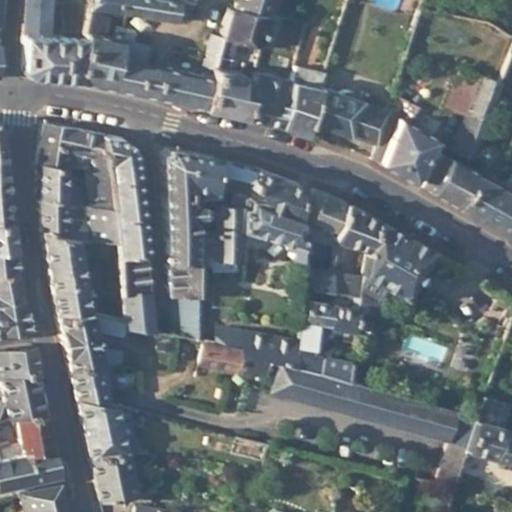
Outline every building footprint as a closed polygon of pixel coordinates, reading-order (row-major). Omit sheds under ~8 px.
[(21,0),(19,67),(25,75),(39,76),(48,76),(60,55),(62,34),(46,34),(47,0),(21,0)] [(183,0),(115,0),(114,7),(124,9),(184,20),(192,2),(183,0)] [(273,0),(228,0),(227,6),(265,15),(268,16),(269,12),(273,0)] [(301,0),(273,0),(269,12),(296,18),(301,0)] [(94,10),(95,4),(90,3),(83,36),(74,78),(86,81),(109,86),(120,37),(121,26),(114,24),(112,35),(101,32),(105,12),(94,10)] [(265,15),(227,6),(220,35),(234,39),(258,45),(262,25),(265,15)] [(511,44),(511,30),(482,23),(418,6),(403,55),(459,71),(445,110),(466,112),(486,119),(511,44)] [(262,25),(258,45),(270,47),(275,27),(262,25)] [(158,64),(151,95),(171,100),(202,106),(211,63),(212,64),(215,54),(220,35),(210,32),(205,53),(200,75),(158,64)] [(74,78),(83,36),(62,34),(60,55),(48,76),(49,77),(74,78)] [(234,39),(220,35),(215,54),(230,57),(234,39)] [(146,42),(120,37),(109,86),(108,87),(119,89),(136,93),(136,92),(142,61),(146,42)] [(142,61),(136,92),(143,94),(151,95),(158,64),(142,61)] [(211,63),(202,106),(202,107),(216,110),(231,113),(235,92),(240,69),(212,64),(211,63)] [(293,128),(304,132),(308,119),(319,85),(324,70),(293,64),(290,78),(285,102),(280,123),(293,128)] [(246,94),(285,102),(290,78),(252,70),(246,94)] [(427,92),(397,75),(387,108),(386,110),(410,123),(427,92)] [(308,119),(347,133),(360,99),(357,98),(338,91),(319,85),(308,119)] [(338,91),(357,98),(356,95),(355,93),(353,91),(349,90),(345,88),(340,89),(338,91)] [(236,114),(241,115),(246,94),(235,92),(231,113),(236,114)] [(277,123),(280,123),(285,102),(246,94),(241,115),(260,119),(277,123)] [(386,110),(387,108),(360,99),(347,133),(375,144),(386,110)] [(398,173),(411,180),(432,142),(431,134),(410,123),(386,110),(375,144),(371,158),(398,173)] [(471,162),(486,119),(466,112),(451,151),(471,162)] [(103,171),(97,132),(62,125),(41,120),(40,122),(39,123),(36,141),(33,161),(33,162),(61,166),(79,168),(103,171)] [(126,143),(119,136),(110,134),(97,132),(103,171),(133,175),(126,143)] [(191,190),(187,149),(175,147),(165,145),(157,152),(160,178),(161,192),(191,190)] [(211,180),(211,153),(204,152),(187,149),(191,190),(193,214),(194,213),(203,213),(203,203),(211,203),(211,195),(211,180)] [(435,163),(441,167),(447,156),(441,152),(435,163)] [(233,228),(252,164),(230,158),(211,153),(211,180),(218,182),(230,186),(229,203),(218,201),(218,195),(211,195),(211,203),(211,228),(233,228)] [(433,192),(454,204),(473,173),(474,172),(469,169),(447,156),(441,167),(435,163),(422,186),(433,192)] [(61,166),(33,162),(34,178),(34,198),(35,198),(60,201),(70,202),(74,180),(60,178),(61,166)] [(295,213),(297,181),(280,175),(252,164),(233,228),(241,228),(290,243),(286,255),(299,258),(300,250),(295,213)] [(103,172),(103,171),(79,168),(79,176),(83,176),(84,204),(107,206),(103,172)] [(137,212),(133,175),(103,171),(103,172),(107,206),(108,215),(137,212)] [(478,218),(507,234),(511,225),(511,195),(505,191),(473,173),(454,204),(478,218)] [(333,229),(344,199),(331,194),(311,187),(310,189),(309,223),(333,229)] [(193,214),(191,190),(161,192),(164,226),(195,223),(194,213),(193,214)] [(108,215),(107,206),(84,204),(80,203),(82,217),(62,217),(60,201),(35,198),(36,213),(36,232),(112,239),(108,215)] [(367,245),(373,214),(360,207),(344,199),(333,229),(333,234),(367,245)] [(212,231),(211,228),(211,203),(203,203),(203,213),(204,231),(212,231)] [(113,253),(143,249),(137,212),(108,215),(112,239),(113,253)] [(401,294),(428,246),(411,236),(373,214),(367,245),(366,250),(361,272),(379,283),(401,294)] [(0,248),(9,248),(8,235),(6,219),(0,219),(0,248)] [(193,258),(192,253),(191,231),(196,231),(195,223),(164,226),(166,260),(193,258)] [(333,243),(333,234),(333,229),(309,223),(309,238),(333,243)] [(241,257),(241,228),(233,228),(211,228),(212,231),(212,252),(212,257),(241,257)] [(192,253),(212,252),(212,231),(204,231),(196,231),(191,231),(192,253)] [(112,239),(36,232),(44,271),(54,314),(86,310),(121,315),(118,292),(113,253),(112,239)] [(0,273),(12,272),(10,258),(9,248),(0,248),(0,273)] [(357,296),(361,272),(366,250),(358,248),(355,270),(332,265),(332,269),(331,291),(338,293),(357,296)] [(113,253),(118,292),(148,288),(143,249),(113,253)] [(193,258),(166,260),(169,294),(195,293),(193,258)] [(332,269),(308,267),(308,287),(331,291),(332,269)] [(0,300),(18,298),(15,287),(12,272),(0,273),(0,300)] [(373,321),(379,283),(361,272),(357,296),(355,307),(351,329),(351,333),(369,336),(371,321),(373,321)] [(121,315),(123,325),(153,330),(152,316),(148,288),(118,292),(121,315)] [(199,339),(195,293),(169,294),(170,320),(182,322),(183,336),(199,339)] [(18,298),(0,300),(0,333),(27,329),(25,323),(18,298)] [(326,324),(332,303),(303,299),(300,320),(314,323),(326,324)] [(326,325),(351,329),(355,307),(332,303),(326,324),(326,325)] [(121,330),(123,325),(121,315),(86,310),(54,314),(54,317),(60,343),(66,366),(113,362),(119,361),(119,346),(105,346),(103,347),(98,348),(95,349),(88,319),(94,319),(95,326),(121,330)] [(306,367),(314,370),(319,351),(308,347),(314,323),(300,320),(296,319),(294,331),(293,339),(290,362),(306,367)] [(170,320),(171,334),(183,336),(182,322),(170,320)] [(266,355),(276,359),(290,362),(293,339),(236,322),(212,325),(215,341),(243,346),(243,348),(256,352),(266,355)] [(308,347),(319,351),(326,325),(326,324),(314,323),(308,347)] [(0,376),(31,372),(35,371),(30,343),(0,346),(0,376)] [(239,368),(243,348),(201,343),(198,363),(239,368)] [(262,370),(266,355),(256,352),(243,348),(239,368),(239,372),(248,374),(249,367),(262,370)] [(471,425),(474,413),(314,370),(306,367),(290,362),(276,359),(268,388),(446,437),(452,420),(471,425)] [(114,367),(113,362),(66,366),(70,382),(102,385),(100,369),(113,367),(114,367)] [(116,386),(113,367),(100,369),(102,385),(116,386)] [(0,403),(0,418),(13,416),(41,412),(36,393),(31,372),(0,376),(0,388),(3,403),(0,403)] [(102,385),(70,382),(73,395),(105,401),(102,385)] [(471,425),(464,446),(511,459),(511,430),(505,428),(503,430),(502,433),(500,433),(502,423),(485,418),(492,397),(482,393),(474,413),(471,425)] [(105,401),(73,395),(81,434),(86,453),(123,446),(120,435),(113,402),(105,401)] [(508,402),(492,397),(485,418),(502,423),(503,422),(506,411),(508,402)] [(503,422),(511,424),(511,412),(506,411),(503,422)] [(42,412),(41,412),(13,416),(19,445),(47,440),(45,428),(42,412)] [(0,449),(19,445),(13,416),(0,418),(0,449)] [(432,483),(451,488),(464,446),(471,425),(452,420),(446,437),(432,483)] [(120,435),(123,446),(139,448),(139,437),(120,435)] [(0,457),(48,445),(47,440),(19,445),(0,449),(0,457)] [(51,458),(48,445),(0,457),(0,487),(55,474),(51,458)] [(123,446),(86,453),(91,478),(96,498),(133,489),(123,446)] [(60,499),(56,481),(16,490),(21,511),(60,499)] [(62,511),(62,509),(60,499),(21,511),(62,511)]
